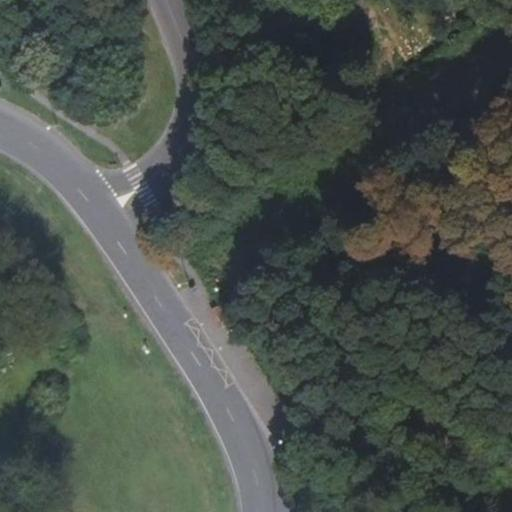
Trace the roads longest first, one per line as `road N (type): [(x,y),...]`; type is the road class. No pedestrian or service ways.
road 1 (primary): [(263,511),(251,456),(102,215)]
road 2 (tertiary): [(102,215),(169,166),(188,140),(191,79),(165,0)]
road 3 (primary): [(102,215),(43,156),(0,130)]
